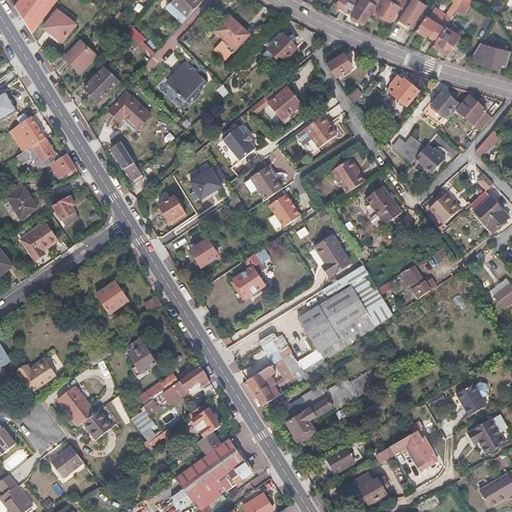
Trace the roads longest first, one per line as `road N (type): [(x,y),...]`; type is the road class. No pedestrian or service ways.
road 1 (primary): [(309,511),(128,221)]
road 2 (tertiary): [(511,91),(379,48),(275,0)]
road 3 (primary): [(128,221),(0,20)]
road 4 (residential): [(128,221),(0,309)]
